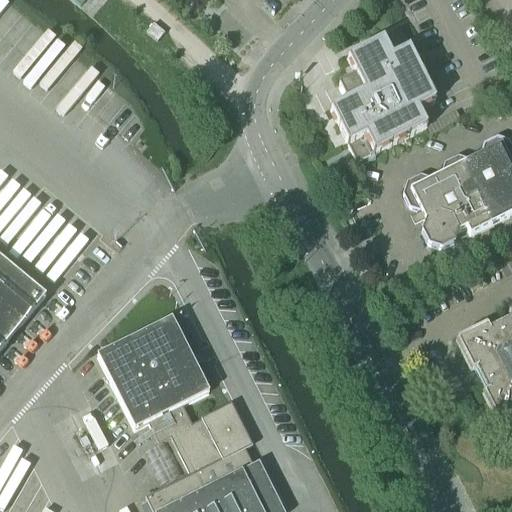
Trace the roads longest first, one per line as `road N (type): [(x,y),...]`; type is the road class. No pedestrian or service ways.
road 1 (unclassified): [(452,511),(262,126),(257,64),(321,0)]
road 2 (unknown): [(388,220),(384,197),(397,181),(482,139),(511,144)]
road 3 (track): [(138,0),(256,97)]
road 4 (unknown): [(322,249),(388,220),(418,269)]
